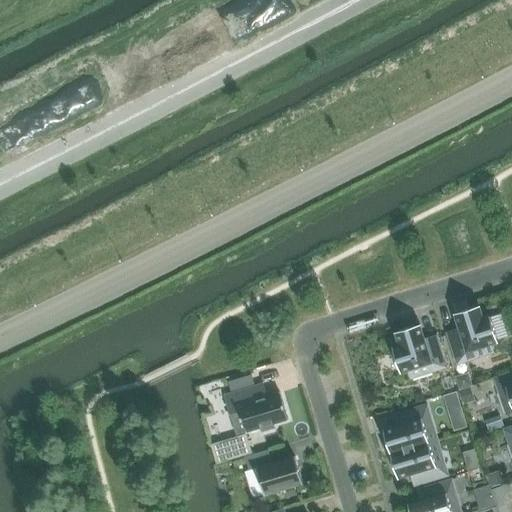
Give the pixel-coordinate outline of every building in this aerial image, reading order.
[(447,332),(457,364),(494,353),(491,344),(498,342),(490,317),(483,319),(479,306),(455,314),(459,328),(447,332)] [(393,348),(401,372),(407,370),(410,379),(447,367),(437,335),(425,339),(420,325),(396,333),(400,346),(393,348)] [(511,371),(494,378),(506,415),(511,413),(511,371)] [(468,373),(456,377),(460,390),(472,386),(468,373)] [(451,376),(441,379),(445,390),(454,387),(451,376)] [(231,393),(225,396),(230,414),(237,435),(246,432),(261,428),(262,431),(274,428),(273,424),(288,420),(280,393),(267,397),(259,399),(255,386),(231,393)] [(470,388),(460,391),(463,403),(474,400),(470,388)] [(456,391),(443,395),(446,406),(459,402),(456,391)] [(384,430),(391,454),(438,440),(427,404),(392,415),(396,427),(384,430)] [(391,454),(398,478),(410,474),(414,486),(449,476),(438,440),(391,454)] [(268,450),(245,457),(249,471),(257,468),(265,495),(303,483),(295,456),(272,463),(268,450)] [(499,471),(487,475),(491,487),(503,483),(499,471)] [(461,511),(452,479),(417,490),(421,502),(409,505),(410,511),(461,511)] [(504,485),(492,490),(496,500),(503,497),(506,491),(504,485)]
